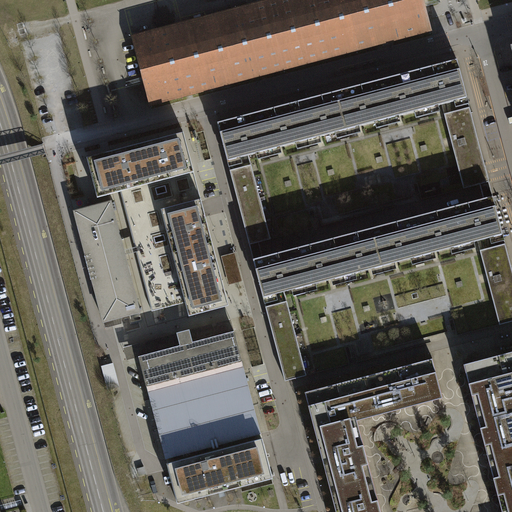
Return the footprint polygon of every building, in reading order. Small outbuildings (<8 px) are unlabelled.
[(271,0),(133,36),(150,103),(431,29),(422,0),(271,0)] [(458,60),(417,71),(427,109),(442,105),(468,98),(458,60)] [(417,71),(378,82),(388,119),(427,109),(417,71)] [(378,82),(338,92),(348,130),(388,119),(378,82)] [(338,92),(298,102),(307,140),(348,130),(338,92)] [(490,182),(468,98),(442,105),(464,189),(480,184),(490,182)] [(298,102),(258,113),(268,150),(307,140),(298,102)] [(258,113),(217,124),(227,161),(249,155),(268,150),(258,113)] [(183,133),(86,158),(97,197),(121,191),(153,312),(185,303),(189,317),(228,307),(201,200),(193,172),(183,133)] [(227,161),(233,184),(255,178),(249,155),(227,161)] [(233,184),(238,204),(260,198),(255,178),(233,184)] [(484,199),(493,197),(491,189),(490,182),(480,184),(482,192),(484,199)] [(484,199),(452,207),(462,245),(478,241),(503,234),(493,197),(484,199)] [(238,204),(244,224),(266,218),(260,198),(238,204)] [(109,205),(75,214),(104,325),(139,316),(109,205)] [(452,207),(412,218),(422,256),(462,245),(452,207)] [(244,224),(249,245),(259,242),(271,239),(266,218),(244,224)] [(412,218),(373,228),(383,266),(422,256),(412,218)] [(373,228),(334,238),(344,276),(383,266),(373,228)] [(511,321),(511,267),(503,234),(478,241),(500,325),(511,321)] [(334,238),(294,249),(304,287),(344,276),(334,238)] [(259,242),(249,245),(251,252),(253,260),(263,257),(261,250),(259,242)] [(263,257),(253,260),(263,297),(285,292),(304,287),(294,249),(263,257)] [(296,325),(312,374),(341,364),(340,359),(338,361),(332,352),(344,343),(345,345),(364,339),(359,325),(381,318),(384,326),(392,324),(388,317),(384,318),(378,299),(373,302),(371,296),(365,297),(360,283),(324,295),(335,327),(322,331),(325,338),(333,335),(335,343),(317,349),(308,337),(303,320),(296,325)] [(263,297),(269,319),(290,313),(285,292),(263,297)] [(269,319),(275,341),(296,335),(290,313),(269,319)] [(127,360),(139,357),(234,332),(246,329),(243,317),(190,331),(190,329),(177,333),(177,334),(124,348),(127,360)] [(234,332),(139,357),(147,387),(166,459),(261,434),(242,362),(234,332)] [(275,341),(280,361),(301,355),(296,335),(275,341)] [(475,404),(477,411),(511,401),(511,351),(464,364),(466,371),(475,404)] [(280,361),(285,381),(307,376),(301,355),(280,361)] [(363,377),(374,416),(443,398),(433,359),(363,377)] [(114,363),(103,366),(109,389),(119,387),(114,363)] [(317,437),(359,426),(357,420),(374,416),(363,377),(305,392),(317,437)] [(488,454),(491,462),(511,456),(511,401),(477,411),(479,418),(488,454)] [(317,437),(331,492),(374,481),(359,426),(317,437)] [(263,437),(167,462),(178,502),(273,477),(263,437)] [(502,504),(504,511),(511,509),(511,456),(491,462),(493,470),(502,504)] [(331,492),(336,511),(381,511),(374,481),(331,492)]
